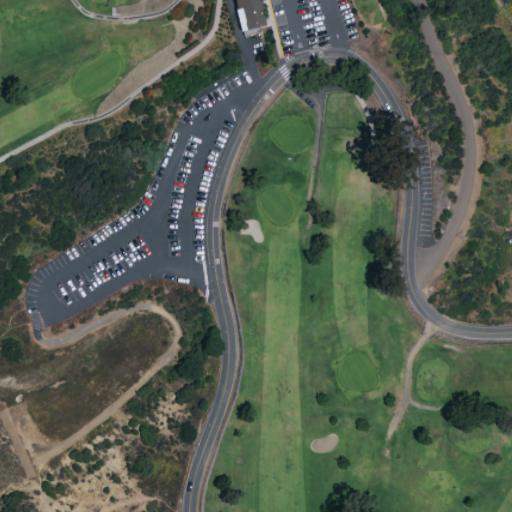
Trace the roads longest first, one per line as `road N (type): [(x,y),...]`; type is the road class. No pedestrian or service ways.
road 1 (residential): [(190,511),(231,353),(214,241),(221,189),(253,113),(296,69),(344,58),(381,88),(413,171),(412,287),(425,311),(454,329),(511,333)]
road 2 (track): [(50,309),(30,326),(39,338),(64,338),(146,309),(174,325),(174,343),(40,466)]
